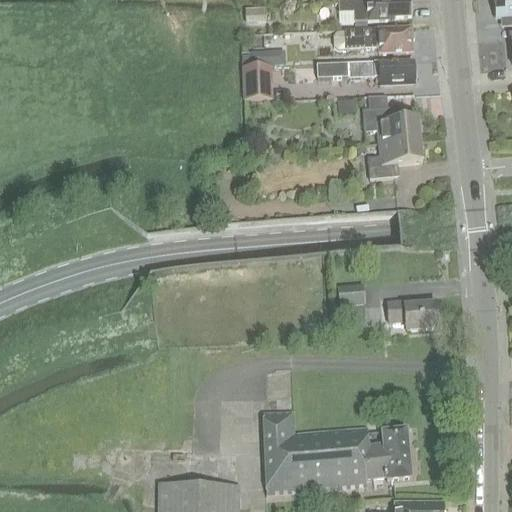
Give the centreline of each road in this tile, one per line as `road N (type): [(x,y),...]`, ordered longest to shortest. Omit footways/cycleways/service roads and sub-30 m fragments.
road 1 (secondary): [(0,305),(65,279),(185,253),(511,229)]
road 2 (tertiary): [(489,511),(491,405),(469,170)]
road 3 (tertiary): [(469,170),(451,0)]
